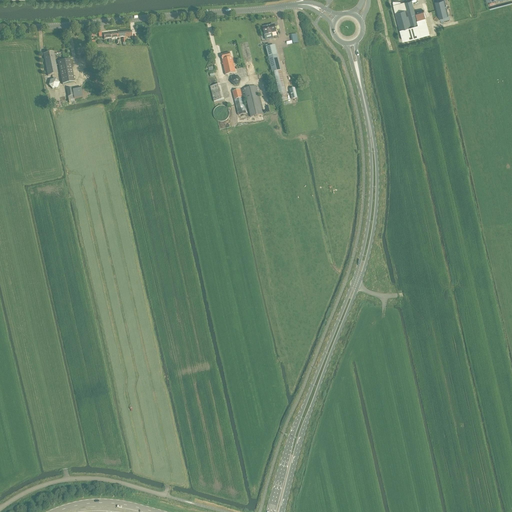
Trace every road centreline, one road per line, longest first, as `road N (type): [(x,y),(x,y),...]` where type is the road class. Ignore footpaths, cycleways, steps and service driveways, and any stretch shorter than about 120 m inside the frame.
road 1 (tertiary): [(370,129),(364,241),(271,511)]
road 2 (tertiary): [(282,511),(369,250),(377,190),(370,129)]
road 3 (tertiary): [(295,5),(0,27)]
road 4 (unclassified): [(0,508),(67,480),(165,496)]
